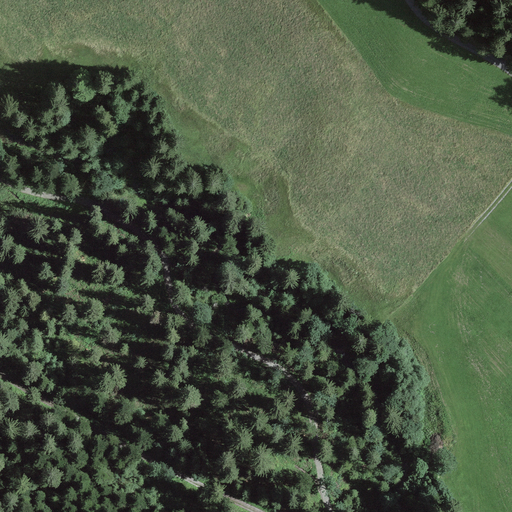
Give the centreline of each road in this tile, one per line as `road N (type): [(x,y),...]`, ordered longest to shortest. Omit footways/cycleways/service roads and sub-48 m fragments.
road 1 (track): [(250,511),(0,374)]
road 2 (track): [(511,68),(447,34),(410,0)]
